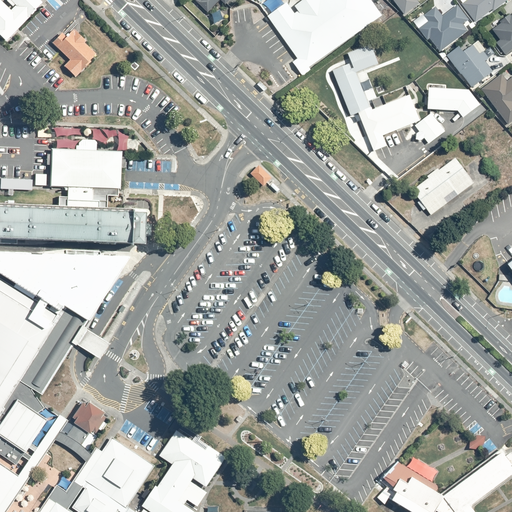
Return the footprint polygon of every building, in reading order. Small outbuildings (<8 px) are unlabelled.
[(0,0),(0,33),(7,40),(43,2),(40,0),(8,0),(15,5),(11,9),(1,0),(0,0)] [(189,0),(203,13),(216,0),(189,0)] [(278,0),(275,0),(259,12),(289,55),(284,58),(292,69),(374,12),(365,0),(288,0),(286,2),(289,7),(285,10),(278,0)] [(392,0),(404,15),(419,3),(423,0),(392,0)] [(467,0),(462,4),(476,22),(505,0),(467,0)] [(442,16),(435,6),(425,14),(428,19),(416,28),(426,40),(429,37),(440,51),(468,30),(463,23),(469,18),(458,4),(442,16)] [(511,48),(511,12),(491,28),(500,39),(496,42),(505,54),(511,48)] [(66,67),(76,76),(96,55),(84,44),(86,42),(74,31),(67,38),(63,34),(54,43),(72,60),(66,67)] [(339,50),(343,59),(324,66),(342,113),(350,110),(365,148),(378,142),(374,131),(412,117),(402,91),(362,106),(347,69),(369,60),(362,41),(339,50)] [(493,71),(473,45),(463,52),(459,46),(447,56),(472,88),(493,71)] [(511,77),(507,81),(502,74),(482,89),(508,124),(511,120),(511,77)] [(449,106),(455,114),(473,101),(461,85),(421,84),(420,105),(449,106)] [(437,127),(423,110),(406,122),(420,140),(437,127)] [(128,134),(119,133),(118,149),(127,150),(128,134)] [(122,153),(52,149),(50,185),(120,189),(122,153)] [(424,211),(427,209),(432,215),(475,182),(456,158),(413,190),(420,200),(417,202),(424,211)] [(273,178),(259,166),(252,173),(266,186),(273,178)] [(47,173),(34,172),(33,184),(46,185),(47,173)] [(0,176),(0,187),(31,190),(32,179),(0,176)] [(467,209),(461,201),(445,213),(451,221),(467,209)] [(0,237),(139,243),(141,210),(0,204),(0,237)] [(0,498),(60,415),(37,401),(25,384),(34,389),(79,316),(122,252),(79,249),(0,245),(0,498)] [(511,252),(499,262),(511,279),(511,252)] [(99,339),(78,325),(69,339),(90,352),(99,339)] [(106,400),(85,387),(71,409),(92,422),(106,400)] [(215,456),(166,424),(147,453),(159,460),(133,501),(136,502),(150,511),(238,511),(186,509),(202,481),(199,480),(215,456)] [(51,503),(38,495),(27,511),(106,511),(140,460),(96,432),(51,503)] [(480,432),(468,442),(474,450),(487,440),(480,432)] [(437,486),(391,458),(370,475),(385,486),(379,498),(407,511),(440,511),(444,509),(446,511),(473,511),(474,511),(468,502),(511,470),(511,459),(499,443),(437,486)] [(150,511),(136,502),(130,511),(126,509),(124,511),(150,511)]
